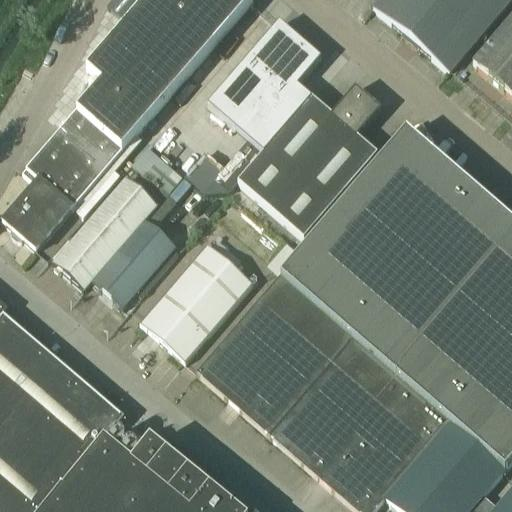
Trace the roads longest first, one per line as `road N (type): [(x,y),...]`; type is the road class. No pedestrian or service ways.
road 1 (unclassified): [(91,0),(0,164),(0,283),(269,511)]
road 2 (unclassified): [(511,176),(299,0)]
